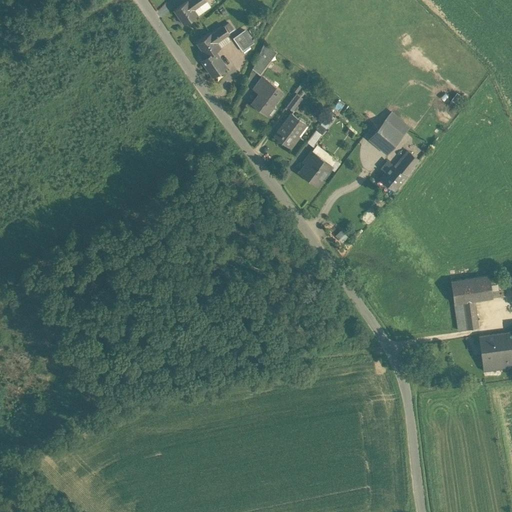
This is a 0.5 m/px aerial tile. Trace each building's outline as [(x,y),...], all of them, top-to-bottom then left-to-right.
[(209,0),(190,0),(175,11),(185,26),(199,15),(196,10),(210,1),(209,0)] [(228,67),(218,53),(223,49),(219,43),(233,33),(227,24),(213,34),(212,32),(197,43),(207,58),(202,61),(214,77),(228,67)] [(233,36),(242,50),(254,42),(245,28),(233,36)] [(263,73),(276,49),(264,43),(251,67),(263,73)] [(268,117),(285,91),(263,76),(254,89),(259,93),(250,106),(268,117)] [(295,92),(287,105),(294,109),(302,96),(295,92)] [(391,109),(368,138),(387,153),(410,124),(391,109)] [(292,149),(308,125),(291,114),(275,138),(292,149)] [(389,160),(377,175),(396,191),(422,159),(410,149),(397,166),(389,160)] [(299,172),(319,186),(333,167),(313,152),(299,172)] [(451,279),(457,329),(479,326),(476,299),(492,296),(489,273),(451,279)] [(511,330),(480,335),(485,370),(511,366),(511,330)]
